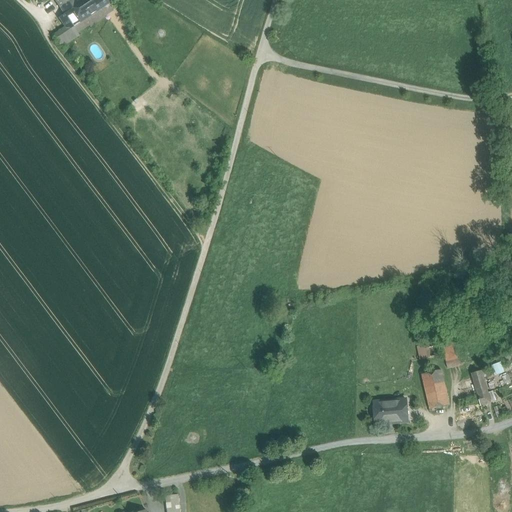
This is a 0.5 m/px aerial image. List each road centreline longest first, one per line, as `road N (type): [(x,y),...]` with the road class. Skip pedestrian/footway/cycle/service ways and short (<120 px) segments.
road 1 (unclassified): [(26,511),(101,492),(136,442),(158,397),(278,0)]
road 2 (track): [(511,420),(454,435),(352,439),(137,486),(113,482)]
